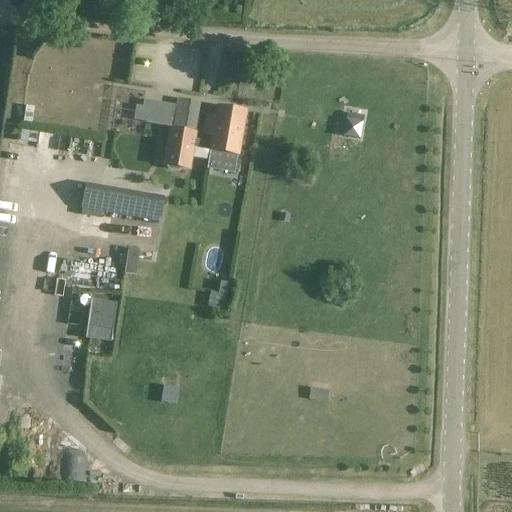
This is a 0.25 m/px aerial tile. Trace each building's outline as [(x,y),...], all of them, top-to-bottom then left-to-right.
[(177,68),(175,76),(197,82),(199,74),(177,68)] [(169,127),(169,128),(162,166),(190,171),(192,159),(192,158),(193,148),(195,140),(200,105),(179,101),(178,106),(144,100),(142,107),(136,106),(133,120),(169,127)] [(206,116),(203,135),(212,137),(209,151),(238,156),(245,112),(218,108),(216,118),(206,116)] [(344,137),(361,139),(364,117),(348,114),(344,137)] [(156,212),(161,189),(85,174),(80,198),(156,212)] [(139,251),(128,249),(124,274),(136,276),(139,251)] [(226,296),(218,294),(210,293),(208,307),(223,310),(226,296)] [(115,304),(91,301),(87,338),(110,341),(115,304)]
